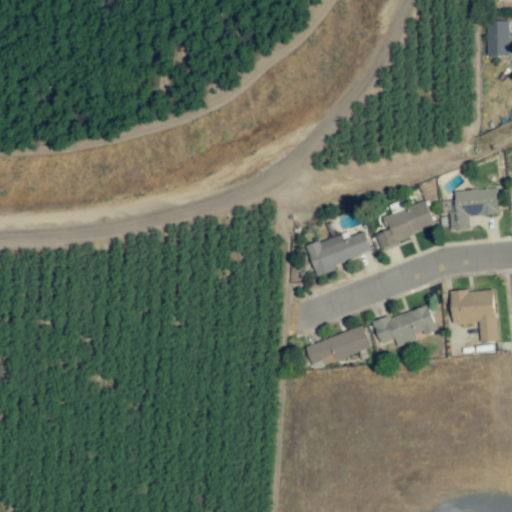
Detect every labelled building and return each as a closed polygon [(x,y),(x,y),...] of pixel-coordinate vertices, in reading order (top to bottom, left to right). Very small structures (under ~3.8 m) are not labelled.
[(486,56),(509,56),(509,21),(487,20),(486,56)] [(453,190),(454,200),(441,201),(442,213),(449,213),(450,229),(470,228),(469,215),(498,214),(497,189),(453,190)] [(434,226),(425,201),(381,217),(386,231),(376,235),(382,251),(399,245),(397,239),(434,226)] [(371,251),(364,231),(344,239),(342,233),(305,246),(316,277),(336,270),(334,264),(371,251)] [(494,289),(450,292),(452,324),(478,322),(480,342),(497,340),(494,289)] [(436,329),(428,305),(389,318),(388,316),(372,322),(380,344),(394,339),(397,347),(417,339),(416,337),(436,329)] [(371,348),(362,325),(304,347),(310,362),(322,358),(324,365),(371,348)]
